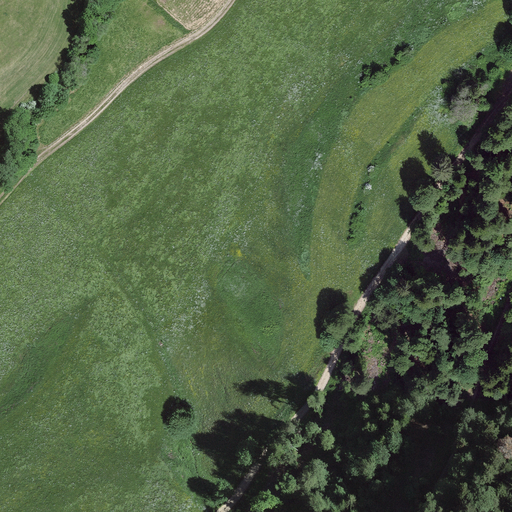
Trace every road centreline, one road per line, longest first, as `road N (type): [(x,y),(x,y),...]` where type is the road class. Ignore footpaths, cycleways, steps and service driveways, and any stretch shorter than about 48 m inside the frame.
road 1 (track): [(511,96),(469,141),(360,307),(317,391),(223,511)]
road 2 (track): [(231,0),(213,24),(133,77),(0,198)]
